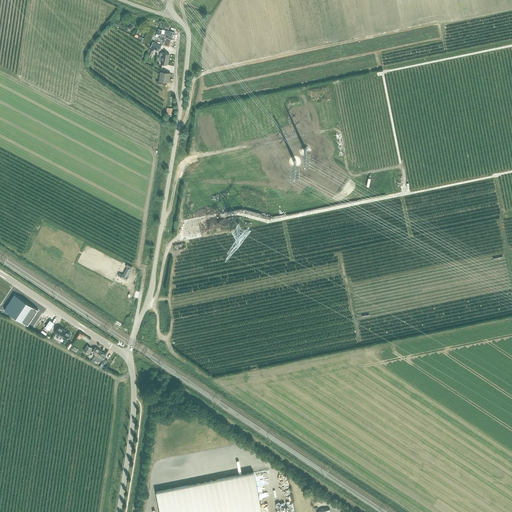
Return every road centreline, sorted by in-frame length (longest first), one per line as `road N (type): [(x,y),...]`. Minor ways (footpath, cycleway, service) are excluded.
road 1 (unclassified): [(129,357),(172,161),(188,41),(181,23)]
road 2 (tertiary): [(119,511),(133,407),(129,357)]
road 3 (tertiary): [(129,357),(0,272)]
